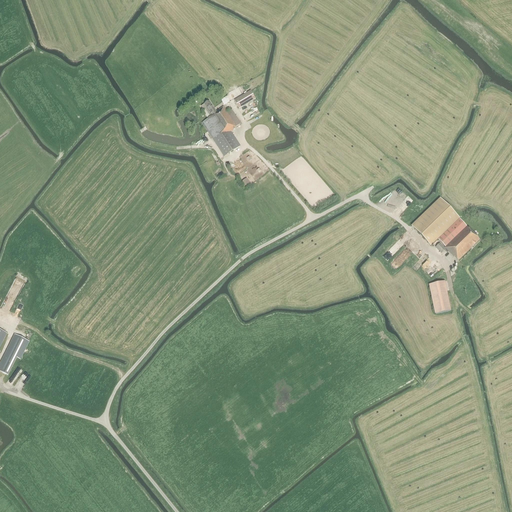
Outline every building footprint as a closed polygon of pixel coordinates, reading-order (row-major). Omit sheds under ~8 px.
[(252,91),(234,101),(239,109),(256,99),(252,91)] [(227,96),(221,99),(223,105),(230,101),(227,96)] [(233,129),(241,124),(231,110),(227,112),(224,107),(218,110),(216,112),(209,101),(204,105),(212,116),(202,123),(224,157),(240,146),(231,132),(233,130),(233,129)] [(255,119),(249,121),(252,127),(258,124),(255,119)] [(459,219),(440,198),(411,226),(430,246),(438,239),(446,247),(445,248),(445,249),(440,243),(436,247),(441,253),(445,250),(447,253),(448,252),(454,257),(455,257),(458,260),(479,240),(467,227),(467,226),(459,219)] [(451,311),(445,281),(429,285),(435,314),(451,311)] [(0,363),(0,371),(8,376),(17,358),(20,360),(29,342),(14,334),(0,363)]
